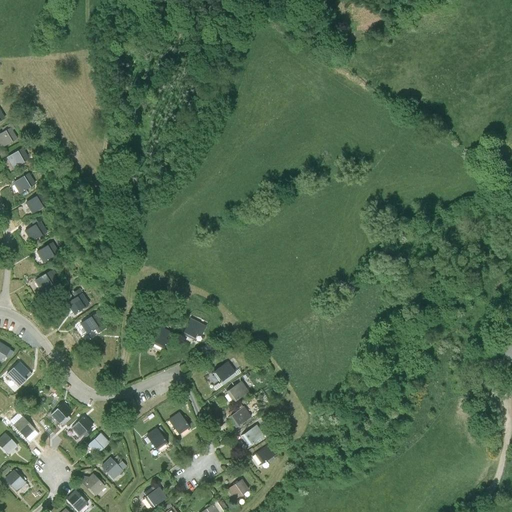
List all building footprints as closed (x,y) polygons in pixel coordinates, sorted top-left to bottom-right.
[(0,123),(8,119),(1,107),(0,108),(0,123)] [(20,138),(14,128),(0,136),(0,141),(5,148),(20,138)] [(33,160),(26,149),(10,158),(16,170),(33,160)] [(39,184),(33,174),(16,184),(23,195),(39,184)] [(52,204),(45,194),(29,204),(36,215),(52,204)] [(52,234),(45,223),(29,233),(36,244),(52,234)] [(63,254),(56,243),(41,254),(48,264),(63,254)] [(61,284),(55,273),(38,282),(45,293),(61,284)] [(93,306),(86,295),(71,305),(78,316),(93,306)] [(107,326),(99,315),(84,326),(91,336),(107,326)] [(206,326),(194,320),(186,336),(198,342),(206,326)] [(511,360),(511,324),(495,353),(511,363),(511,360)] [(175,335),(163,329),(155,345),(167,351),(175,335)] [(16,351),(5,344),(0,351),(0,363),(6,367),(16,351)] [(34,374),(24,364),(11,377),(21,387),(34,374)] [(240,375),(232,364),(218,374),(225,385),(240,375)] [(254,395),(246,384),(232,394),(239,405),(254,395)] [(77,414),(68,405),(55,417),(64,427),(77,414)] [(258,420),(250,409),(235,420),(243,431),(258,420)] [(195,430),(184,414),(173,422),(184,437),(195,430)] [(98,427),(89,418),(76,431),(85,441),(98,427)] [(40,432),(27,419),(17,429),(30,442),(40,432)] [(270,438),(263,428),(248,439),(256,449),(270,438)] [(172,446),(161,431),(151,438),(161,453),(172,446)] [(114,445),(106,436),(92,448),(100,457),(114,445)] [(23,449),(10,437),(1,446),(14,458),(23,449)] [(284,457),(277,446),(261,457),(268,468),(284,457)] [(128,474),(116,460),(107,469),(119,482),(128,474)] [(32,487),(19,473),(9,482),(22,496),(32,487)] [(110,490),(98,477),(89,486),(101,499),(110,490)] [(256,493),(249,483),(233,493),(240,504),(256,493)] [(172,500),(165,490),(150,501),(157,511),(172,500)] [(87,511),(93,507),(80,493),(71,502),(80,511),(87,511)]
